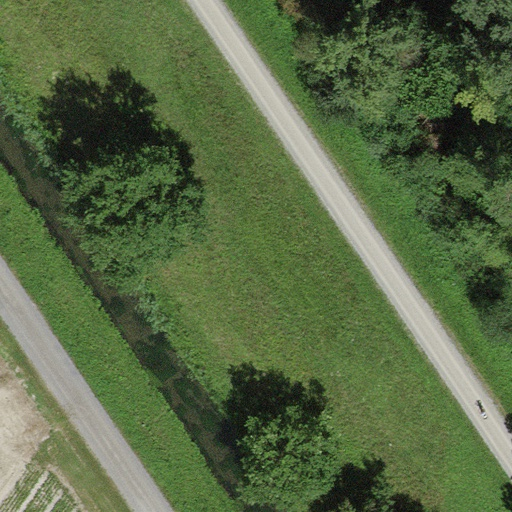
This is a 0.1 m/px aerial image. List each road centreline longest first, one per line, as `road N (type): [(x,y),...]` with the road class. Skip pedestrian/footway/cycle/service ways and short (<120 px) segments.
road 1 (track): [(227,0),(511,426)]
road 2 (track): [(130,511),(0,316)]
